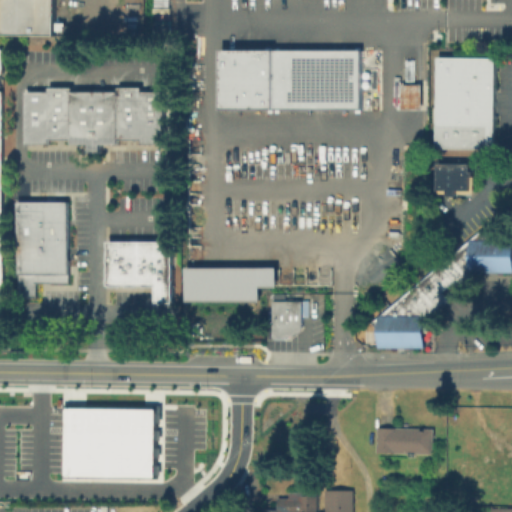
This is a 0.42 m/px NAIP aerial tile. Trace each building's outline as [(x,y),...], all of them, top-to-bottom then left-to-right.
[(54,0),(54,34),(0,33),(0,0),(54,0)] [(363,110),(225,111),(224,52),(362,51),(363,110)] [(494,103),(436,102),(437,57),(494,57),(494,103)] [(417,61),(417,84),(423,84),(423,113),(403,113),(404,84),(406,84),(406,61),(417,61)] [(70,144),(70,140),(48,140),(48,143),(24,143),(24,91),(49,91),(49,87),(72,87),(72,91),(118,91),(118,88),(141,88),(141,91),(164,91),(164,145),(139,145),(139,141),(117,141),(117,144),(101,143),(101,153),(88,153),(88,144),(70,144)] [(436,102),(494,103),(494,148),(436,148),(436,102)] [(459,192),(459,199),(450,199),(450,192),(438,192),(438,165),(473,165),(472,192),(459,192)] [(67,201),(67,284),(34,284),(34,297),(18,297),(18,201),(67,201)] [(509,240),(511,240),(511,273),(478,273),(458,249),(493,220),(509,240)] [(172,303),(154,302),(154,286),(107,286),(107,241),(172,241),(172,303)] [(449,256),(458,249),(478,273),(469,280),(449,256)] [(469,280),(460,288),(454,281),(440,264),(449,256),(469,280)] [(441,291),(427,275),(440,264),(454,281),(441,291)] [(190,302),(190,267),(285,267),(285,287),(265,287),(265,302),(190,302)] [(427,275),(441,291),(449,300),(436,311),(415,285),(427,275)] [(415,285),(436,311),(423,321),(402,296),(415,285)] [(400,329),(384,310),(402,296),(423,321),(424,347),(400,347),(400,329)] [(305,333),(275,344),(275,303),(305,303),(305,333)] [(400,329),(400,347),(377,347),(377,329),(371,321),(384,310),(400,329)] [(66,407),(65,479),(158,480),(159,408),(66,407)] [(376,454),(376,427),(431,428),(431,454),(413,454),(413,457),(407,457),(407,454),(376,454)] [(484,477),(484,484),(470,484),(470,477),(462,477),(463,458),(496,458),(496,477),(484,477)] [(351,511),(324,511),(324,490),(351,490),(351,511)] [(266,511),(266,509),(280,509),(280,498),(291,498),(291,492),(318,492),(318,511),(266,511)]
